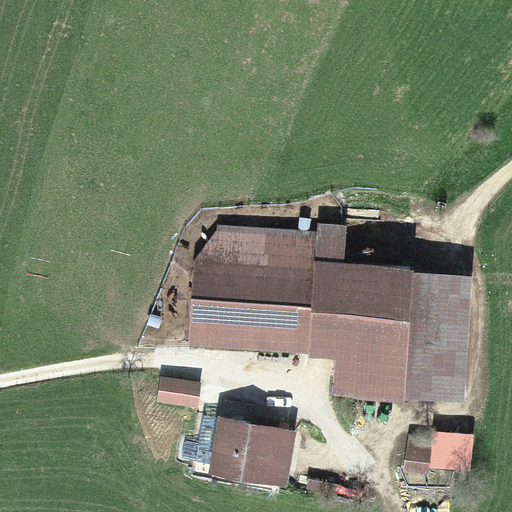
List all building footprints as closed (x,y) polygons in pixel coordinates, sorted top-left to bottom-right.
[(312,218),(311,227),(305,351),(333,352),(330,393),(401,396),(401,394),(463,397),(470,270),(410,267),(410,259),(343,256),(345,220),(312,218)] [(191,265),(187,345),(305,351),(311,227),(216,222),(193,221),(191,265)] [(200,379),(159,374),(156,401),(197,405),(200,379)] [(215,411),(205,469),(284,482),(294,424),(215,411)] [(431,444),(405,443),(404,475),(429,476),(431,444)]
